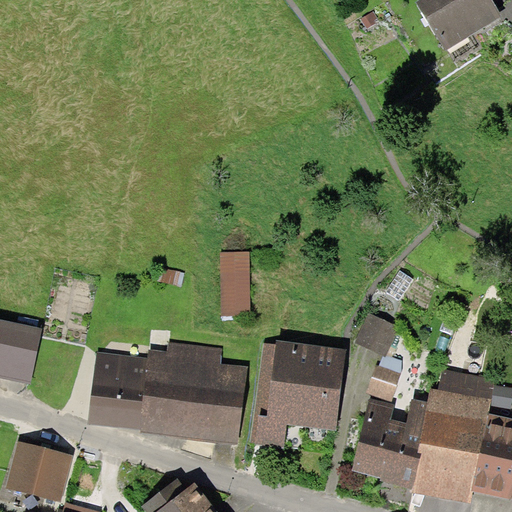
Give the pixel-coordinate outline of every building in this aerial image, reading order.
[(492,0),(417,0),(416,1),(445,50),(502,16),(492,0)] [(374,11),(361,19),(367,29),(376,23),(375,20),(378,18),(374,11)] [(220,251),(221,316),(251,315),(250,251),(220,251)] [(185,272),(160,267),(156,281),(182,286),(185,272)] [(400,270),(386,292),(399,300),(413,279),(400,270)] [(368,311),(354,341),(383,355),(384,356),(385,354),(398,325),(368,311)] [(42,328),(0,319),(0,377),(30,384),(42,328)] [(276,344),(263,342),(249,442),(284,447),(287,424),(336,431),(347,349),(277,340),(276,344)] [(148,358),(97,352),(89,423),(141,429),(140,434),(238,446),(247,367),(221,364),(223,349),(169,342),(168,352),(149,350),(148,358)] [(383,355),(379,366),(401,374),(403,371),(402,360),(385,354),(384,356),(383,355)] [(377,365),(367,392),(392,401),(401,374),(379,366),(377,365)] [(431,389),(429,403),(417,452),(422,453),(413,489),(411,493),(469,503),(472,490),(511,500),(511,496),(511,418),(488,413),(489,405),(494,384),(495,380),(443,369),(439,389),(431,389)] [(511,401),(511,387),(494,384),(489,405),(510,410),(511,401)] [(395,404),(369,398),(351,470),(381,477),(379,481),(413,489),(422,453),(417,452),(429,403),(412,399),(406,423),(392,420),(395,404)] [(74,455),(19,440),(6,486),(61,501),(74,455)] [(177,479),(142,506),(146,511),(217,511),(195,483),(186,490),(177,479)] [(101,511),(66,502),(63,511),(101,511)]
